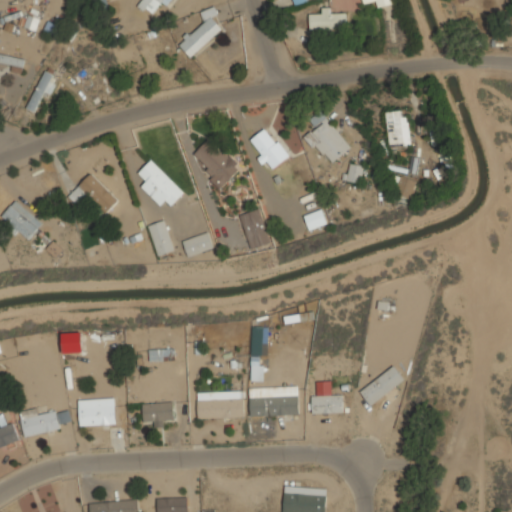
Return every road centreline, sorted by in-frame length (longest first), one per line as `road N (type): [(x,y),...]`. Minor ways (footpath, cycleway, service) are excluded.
road 1 (residential): [(511,68),(263,85),(90,120),(0,153)]
road 2 (residential): [(368,457),(125,458),(46,468),(0,493)]
